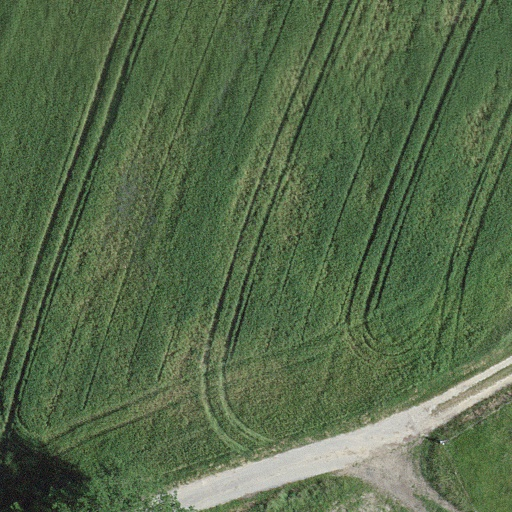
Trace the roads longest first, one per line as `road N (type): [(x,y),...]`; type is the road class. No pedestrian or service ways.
road 1 (track): [(148,511),(397,428)]
road 2 (track): [(511,368),(397,428)]
